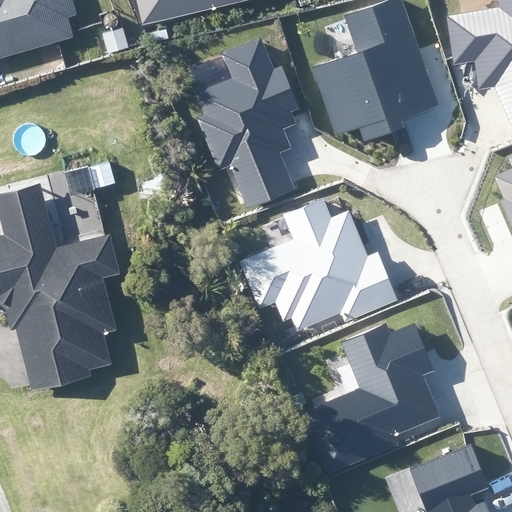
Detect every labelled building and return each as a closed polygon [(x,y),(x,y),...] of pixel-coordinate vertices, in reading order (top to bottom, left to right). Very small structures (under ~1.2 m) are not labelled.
[(0,0),(0,57),(76,33),(68,7),(74,5),(72,0),(0,0)] [(135,0),(142,26),(245,0),(135,0)] [(437,102),(402,0),(377,0),(345,11),(359,52),(319,65),(339,127),(356,121),(363,141),(388,132),(391,117),(437,102)] [(511,0),(497,0),(498,4),(449,12),(455,63),(474,59),(479,91),(495,84),(511,128),(511,0)] [(129,50),(124,28),(103,33),(107,54),(129,50)] [(256,43),(231,53),(241,77),(202,93),(211,113),(203,116),(221,161),(232,157),(250,200),(293,182),(280,150),(291,145),(282,126),(298,119),(288,107),(295,104),(282,72),(269,77),(256,43)] [(511,157),(511,169),(493,177),(511,227),(511,157),(511,158),(511,157)] [(30,390),(91,375),(89,367),(108,362),(101,330),(113,327),(100,276),(117,273),(107,235),(55,248),(39,182),(0,191),(0,222),(3,236),(0,237),(0,302),(7,333),(16,331),(30,390)] [(366,263),(348,217),(331,224),(320,196),(284,211),(294,238),(246,257),(263,300),(278,294),(286,312),(294,309),(300,325),(343,308),(344,323),(396,302),(379,259),(366,263)] [(383,320),(339,337),(358,386),(301,408),(327,473),(400,444),(396,433),(438,416),(422,374),(431,371),(412,321),(387,331),(383,320)] [(486,484),(470,442),(408,465),(424,511),(488,511),(485,505),(465,511),(458,511),(453,496),(486,484)]
